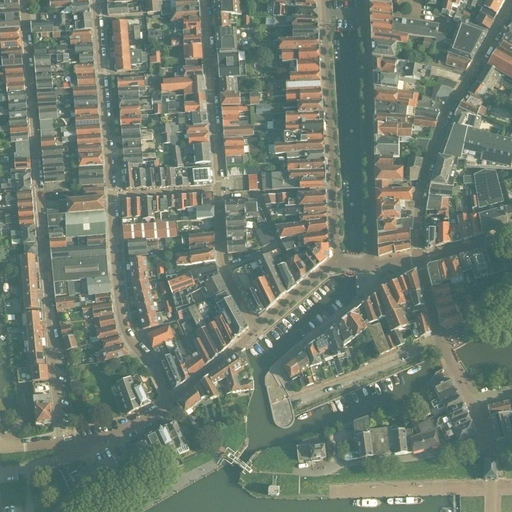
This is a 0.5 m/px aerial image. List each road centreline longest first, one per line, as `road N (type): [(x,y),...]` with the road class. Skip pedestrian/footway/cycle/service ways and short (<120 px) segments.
road 1 (residential): [(22,0),(59,444)]
road 2 (residential): [(511,3),(437,132),(417,210),(418,258)]
road 3 (residential): [(369,265),(362,0)]
road 4 (residential): [(323,0),(336,263)]
road 5 (residential): [(169,401),(122,326),(110,195)]
road 6 (residential): [(110,195),(94,0)]
road 7 (residential): [(217,189),(203,0)]
road 8 (residential): [(299,472),(485,442)]
road 9 (residential): [(296,401),(438,337)]
road 10 (residential): [(274,370),(367,293),(369,265)]
road 11 (residential): [(254,328),(221,267),(217,194)]
